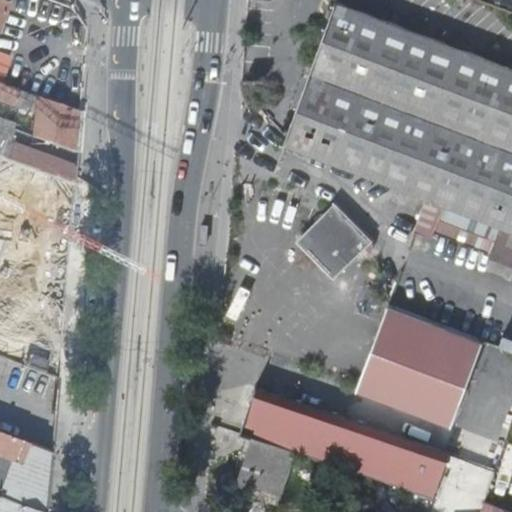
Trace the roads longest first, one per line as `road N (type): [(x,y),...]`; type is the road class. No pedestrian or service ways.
road 1 (primary): [(157,511),(183,206),(214,0)]
road 2 (primary): [(126,0),(120,195),(93,511)]
